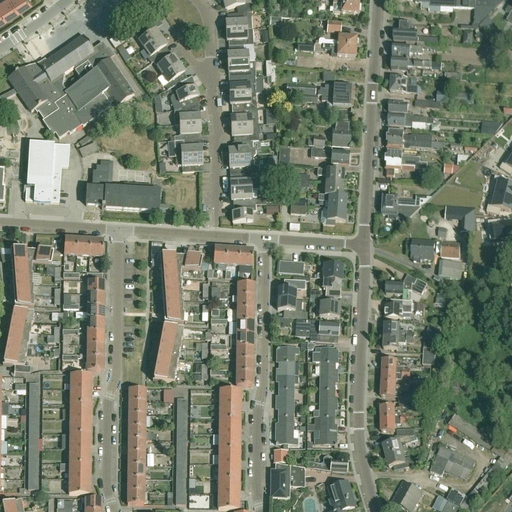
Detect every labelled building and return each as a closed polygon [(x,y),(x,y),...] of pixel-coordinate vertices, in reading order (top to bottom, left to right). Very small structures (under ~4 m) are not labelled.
[(18,10),(11,0),(0,0),(0,10),(5,18),(18,10)] [(29,0),(11,0),(18,10),(30,2),(29,0)] [(236,9),(237,15),(250,13),(248,5),(244,6),(242,0),(227,0),(222,1),(225,11),(236,9)] [(357,16),(358,1),(347,1),(347,0),(332,0),(332,15),(357,16)] [(431,0),(396,0),(397,0),(416,2),(415,4),(430,5),(430,8),(431,8),(431,0)] [(476,0),(431,0),(431,8),(441,9),(441,12),(442,13),(448,14),(449,13),(449,9),(476,11),(476,0)] [(251,13),(250,13),(237,15),(227,17),(227,22),(225,22),(226,33),(252,31),(251,13)] [(280,19),(270,19),(270,27),(279,28),(280,19)] [(394,42),(417,44),(427,45),(439,46),(439,40),(417,39),(418,33),(410,33),(411,24),(399,23),(398,32),(395,31),(395,32),(393,34),(393,36),(394,37),(394,42)] [(339,35),(339,25),(326,24),(326,34),(339,35)] [(144,51),(161,39),(155,31),(154,32),(151,27),(135,38),(144,51)] [(229,48),(253,47),(252,31),(226,33),(226,42),(228,42),(229,48)] [(125,43),(119,35),(109,42),(115,50),(125,43)] [(0,203),(3,203),(4,188),(2,188),(3,171),(0,170),(0,104),(0,105),(0,104),(0,103),(17,94),(30,114),(34,112),(36,115),(37,114),(43,122),(41,123),(51,137),(54,135),(58,141),(67,135),(68,136),(81,128),(82,129),(99,118),(97,116),(110,108),(109,106),(113,103),(117,108),(133,97),(109,61),(114,58),(108,49),(106,50),(102,44),(92,51),(83,38),(39,68),(40,69),(35,72),(34,70),(33,69),(31,69),(29,70),(25,72),(23,69),(7,80),(14,91),(0,98),(0,203)] [(321,46),(355,49),(355,39),(337,38),(336,43),(324,42),(323,40),(320,40),(319,41),(318,46),(321,46)] [(147,60),(151,65),(153,64),(161,58),(158,53),(167,47),(161,39),(144,51),(149,59),(147,60)] [(314,46),(298,45),(297,53),(314,54),(314,46)] [(451,54),(452,47),(439,46),(427,45),(426,51),(436,52),(436,53),(451,54)] [(336,52),(335,58),(354,59),(355,49),(321,46),(321,51),(336,52)] [(228,64),(254,63),(254,61),(255,59),(255,56),(253,54),(253,47),(229,48),(229,54),(227,54),(227,58),(228,64)] [(422,55),(422,49),(394,47),(393,59),(409,60),(410,55),(422,55)] [(162,77),(179,65),(174,57),(172,58),(169,53),(161,58),(153,64),(162,77)] [(392,72),(407,73),(408,68),(441,70),(441,64),(393,61),(392,72)] [(230,80),(255,79),(254,63),(228,64),(228,74),(230,74),(230,80)] [(179,65),(162,77),(167,85),(164,87),(167,92),(187,80),(183,74),(185,73),(183,71),(179,65)] [(229,96),(255,95),(255,79),(230,80),(231,86),(229,86),(229,90),(229,96)] [(407,80),(392,79),(391,88),(390,88),(389,91),(391,92),(391,94),(413,95),(413,96),(418,96),(418,88),(416,88),(417,81),(412,81),(407,80)] [(314,87),(287,86),(286,95),(315,97),(316,86),(314,86),(314,87)] [(197,99),(198,98),(195,88),(175,95),(175,96),(172,97),(170,101),(174,112),(194,108),(199,107),(199,104),(197,99)] [(328,90),(328,89),(326,89),(325,90),(320,90),(320,93),(318,92),(318,97),(321,98),(352,99),(352,89),(333,88),(333,91),(328,90)] [(437,103),(449,104),(450,94),(438,93),(437,103)] [(232,112),(246,111),(256,111),(255,95),(229,96),(230,106),(232,106),(232,112)] [(283,106),(284,96),(277,96),(275,105),(283,106)] [(317,105),(317,98),(302,96),(301,103),(317,105)] [(351,109),(352,99),(321,98),(321,103),(332,104),(332,108),(351,109)] [(441,104),(416,102),(415,108),(440,111),(441,104)] [(394,115),(394,117),(413,118),(413,115),(407,115),(408,106),(390,105),(389,114),(394,115)] [(194,108),(174,112),(174,127),(200,126),(199,116),(195,116),(194,108)] [(231,128),(251,127),(250,117),(246,118),(246,111),(232,112),(232,118),(230,118),(231,122),(231,128)] [(405,129),(405,128),(412,129),(412,131),(424,132),(425,125),(432,126),(433,120),(425,119),(421,119),(413,118),(394,117),(389,117),(389,128),(405,129)] [(347,124),(335,123),(335,131),(332,131),(331,148),(349,149),(350,132),(347,132),(347,124)] [(495,137),(503,126),(490,124),(488,136),(495,137)] [(200,132),(200,126),(174,127),(175,128),(179,127),(180,137),(178,139),(174,139),(175,143),(192,142),(192,136),(200,135),(200,132)] [(234,144),(252,143),(258,143),(258,135),(259,134),(259,130),(258,129),(257,127),(251,127),(231,128),(232,138),(234,138),(234,144)] [(388,132),(388,140),(416,142),(432,143),(433,138),(412,136),(410,138),(404,137),(404,133),(388,132)] [(325,139),(313,138),(313,148),(324,149),(325,139)] [(416,142),(388,140),(387,150),(403,151),(403,146),(408,147),(410,149),(432,151),(432,143),(416,142)] [(175,143),(174,143),(175,159),(177,159),(202,158),(201,148),(199,148),(198,142),(192,142),(175,143)] [(255,151),(252,149),(252,143),(234,144),(231,144),(232,150),(228,150),(229,160),(252,159),(255,157),(255,151)] [(68,170),(69,147),(28,145),(25,203),(34,204),(33,205),(42,206),(50,206),(50,205),(59,206),(61,169),(68,170)] [(279,149),(278,166),(289,167),(290,150),(279,149)] [(310,159),(321,160),(330,161),(329,166),(347,167),(348,155),(322,153),(322,151),(311,150),(310,159)] [(387,152),(386,161),(420,164),(420,163),(420,159),(402,158),(403,153),(387,152)] [(511,155),(510,155),(500,170),(511,177),(511,175),(511,155)] [(459,157),(458,167),(463,167),(469,158),(459,157)] [(178,168),(181,168),(181,169),(182,169),(182,174),(194,173),(194,168),(202,167),(202,158),(177,159),(175,161),(175,166),(178,168)] [(231,176),(258,175),(257,169),(253,169),(252,159),(229,160),(229,170),(231,170),(231,176)] [(427,164),(420,163),(420,164),(386,161),(385,171),(387,171),(387,179),(395,180),(395,172),(401,172),(402,167),(415,168),(415,170),(427,171),(427,164)] [(93,190),(86,189),(86,207),(102,208),(101,211),(104,211),(169,215),(169,208),(158,207),(159,194),(158,194),(159,187),(124,185),(123,192),(106,191),(107,168),(96,168),(96,173),(94,173),(93,190)] [(325,178),(325,184),(343,185),(344,172),(326,171),(317,171),(317,177),(325,178)] [(230,192),(251,191),(250,191),(258,190),(258,175),(231,176),(232,182),(230,182),(230,186),(230,192)] [(491,196),(511,201),(511,188),(506,187),(508,181),(495,178),(491,196)] [(278,189),(278,182),(270,182),(270,190),(278,189)] [(343,185),(325,184),(324,197),(328,197),(329,197),(342,198),(342,197),(343,185)] [(255,200),(251,200),(251,191),(230,192),(231,202),(233,202),(233,208),(255,207),(255,200)] [(324,197),(318,196),(317,202),(328,203),(327,209),(345,211),(346,198),(342,197),(342,198),(329,197),(328,197),(324,197)] [(511,201),(491,196),(487,214),(499,217),(501,211),(511,214),(511,201)] [(383,203),(383,206),(407,208),(412,208),(412,202),(408,202),(399,201),(399,198),(384,197),(382,198),(381,202),(383,203)] [(416,197),(415,208),(419,209),(421,209),(432,198),(416,197)] [(412,218),(419,209),(415,208),(412,208),(407,208),(383,206),(383,210),(381,211),(381,214),(382,215),(382,216),(390,216),(389,219),(390,220),(396,221),(397,220),(406,220),(409,222),(412,218)] [(233,214),(232,214),(232,225),(252,223),(252,213),(256,213),(255,207),(233,208),(233,214)] [(308,208),(290,207),(290,215),(305,216),(307,214),(308,208)] [(345,211),(327,209),(326,227),(334,227),(335,223),(344,224),(345,211)] [(474,212),(464,211),(464,221),(466,221),(466,223),(473,224),(474,212)] [(501,222),(488,223),(490,243),(511,240),(511,227),(502,228),(501,222)] [(449,239),(449,231),(441,231),(441,240),(449,239)] [(78,241),(65,240),(64,257),(77,257),(78,241)] [(89,258),(90,242),(78,241),(77,257),(89,258)] [(433,262),(434,259),(435,243),(413,241),(411,260),(433,262)] [(89,258),(102,259),(103,242),(90,242),(89,258)] [(442,244),(441,259),(459,260),(460,246),(442,244)] [(214,249),(213,266),(226,267),(227,250),(214,249)] [(226,267),(225,273),(226,273),(230,273),(231,267),(239,267),(240,251),(227,250),(226,267)] [(10,251),(11,264),(31,265),(32,252),(10,251)] [(239,267),(241,267),(252,268),(253,252),(240,251),(239,267)] [(32,252),(31,265),(32,266),(38,266),(51,267),(53,254),(32,252)] [(160,270),(180,271),(180,258),(159,257),(160,270)] [(202,259),(180,258),(180,271),(181,271),(200,272),(202,259)] [(304,264),(279,263),(278,275),(303,277),(304,264)] [(32,266),(31,265),(11,264),(12,275),(32,276),(37,276),(38,266),(32,266)] [(441,264),(439,279),(460,281),(462,266),(441,264)] [(318,276),(317,280),(323,281),(341,282),(342,268),(324,267),(324,276),(318,276)] [(181,271),(180,271),(160,270),(161,280),(180,281),(181,271)] [(12,275),(13,286),(33,287),(32,286),(32,276),(12,275)] [(181,281),(180,281),(161,280),(161,291),(181,292),(181,281)] [(326,291),(325,299),(340,300),(341,282),(323,281),(323,291),(326,291)] [(278,290),(278,301),(295,302),(296,282),(292,282),(292,291),(278,290)] [(414,287),(412,286),(387,284),(386,296),(403,297),(403,292),(411,292),(422,296),(427,287),(417,282),(414,287)] [(88,283),(87,296),(104,296),(104,283),(88,283)] [(254,286),(252,286),(237,285),(237,298),(254,299),(254,286)] [(13,286),(13,297),(34,298),(34,297),(33,297),(33,287),(13,286)] [(182,292),(181,292),(161,291),(162,302),(182,303),(182,292)] [(438,306),(445,307),(446,297),(437,295),(437,300),(439,301),(438,306)] [(104,309),(104,296),(87,296),(87,309),(104,309)] [(34,298),(13,297),(14,308),(33,309),(34,298)] [(237,305),(237,311),(254,311),(254,299),(237,298),(232,298),(232,305),(237,305)] [(324,299),(317,298),(316,312),(319,315),(319,319),(339,320),(339,306),(324,305),(324,299)] [(295,313),(295,302),(278,301),(277,312),(283,312),(289,312),(289,320),(302,321),(302,313),(295,313)] [(183,303),(182,303),(162,302),(163,313),(182,314),(183,303)] [(412,303),(400,302),(399,308),(386,307),(385,319),(403,320),(403,314),(412,315),(412,303)] [(104,322),(104,309),(87,309),(87,322),(104,322)] [(254,311),(237,311),(237,324),(253,324),(254,311)] [(14,313),(12,324),(32,325),(33,314),(14,313)] [(184,314),(182,314),(163,313),(164,324),(183,325),(184,314)] [(87,322),(87,334),(103,335),(104,322),(87,322)] [(330,338),(338,338),(338,326),(320,325),(312,324),(297,323),(296,331),(310,332),(310,344),(330,345),(330,338)] [(12,324),(10,334),(30,336),(31,325),(32,325),(12,324)] [(253,337),(253,324),(237,324),(237,337),(253,337)] [(384,338),(401,339),(415,339),(415,334),(407,334),(407,333),(399,333),(399,326),(385,326),(384,338)] [(161,340),(181,341),(182,341),(183,330),(164,328),(161,340)] [(440,331),(430,328),(429,328),(427,334),(428,334),(427,340),(439,340),(441,331),(440,331)] [(30,336),(10,334),(8,345),(28,346),(29,336),(30,336)] [(103,347),(103,335),(87,334),(87,347),(103,347)] [(237,337),(236,350),(253,350),(253,337),(237,337)] [(415,339),(401,339),(384,338),(383,350),(398,351),(399,345),(406,345),(406,344),(414,345),(415,339)] [(159,351),(179,352),(180,352),(181,341),(161,340),(159,351)] [(8,345),(6,356),(26,357),(27,347),(28,347),(28,346),(8,345)] [(103,360),(103,347),(87,347),(87,360),(103,360)] [(253,363),(253,350),(236,350),(236,362),(253,363)] [(276,352),(276,364),(293,364),(293,356),(298,356),(298,350),(276,350),(276,352)] [(157,361),(177,362),(178,362),(179,352),(159,351),(157,361)] [(320,365),(334,365),(337,365),(337,353),(337,351),(316,351),(316,355),(313,355),(312,364),(320,364),(320,365)] [(14,374),(15,374),(30,375),(30,368),(24,368),(25,357),(26,357),(6,356),(4,367),(15,367),(14,374)] [(103,373),(103,360),(87,360),(86,373),(103,373)] [(155,372),(175,373),(176,373),(177,362),(157,361),(155,372)] [(253,375),(253,363),(236,362),(236,375),(253,375)] [(383,362),(382,374),(410,375),(410,371),(404,370),(404,369),(396,369),(396,362),(383,362)] [(276,374),(276,378),(293,378),(293,364),(276,364),(276,365),(279,365),(279,374),(276,374)] [(320,365),(320,379),(337,379),(337,374),(334,374),(334,365),(320,365)] [(153,383),(174,384),(175,373),(155,372),(153,383)] [(382,374),(382,386),(395,387),(395,381),(402,382),(402,380),(410,381),(410,375),(382,374)] [(252,388),(253,375),(236,375),(236,388),(252,388)] [(91,392),(91,377),(70,377),(70,391),(91,392)] [(293,392),(293,387),(298,387),(298,378),(293,378),(276,378),(276,382),(278,382),(278,392),(293,392)] [(320,379),(319,392),(334,392),(334,383),(337,383),(337,379),(320,379)] [(38,436),(39,386),(29,385),(28,436),(38,436)] [(381,398),(394,399),(395,394),(401,394),(401,393),(410,393),(410,388),(395,387),(382,386),(381,398)] [(70,391),(70,406),(90,407),(91,392),(70,391)] [(129,391),(129,404),(145,404),(145,391),(129,391)] [(219,392),(219,407),(240,407),(240,392),(219,392)] [(276,401),(276,405),(293,406),(293,392),(278,392),(278,401),(276,401)] [(334,402),(334,392),(319,392),(319,406),(336,406),(337,402),(334,402)] [(187,400),(177,400),(176,451),(186,451),(187,400)] [(129,404),(128,417),(145,417),(145,404),(129,404)] [(292,419),(293,406),(276,405),(276,410),(278,410),(278,419),(292,419)] [(70,406),(70,421),(90,422),(90,407),(70,406)] [(319,406),(319,419),(333,420),(334,410),(336,410),(336,406),(319,406)] [(240,407),(219,407),(219,422),(240,422),(240,407)] [(394,408),(381,408),(381,421),(410,420),(409,415),(401,415),(401,414),(394,415),(394,408)] [(304,417),(304,409),(296,409),(296,417),(304,417)] [(501,459),(460,509),(463,511),(471,511),(511,461),(511,452),(509,451),(509,452),(454,416),(448,425),(501,459)] [(145,430),(145,420),(145,417),(128,417),(128,430),(145,430)] [(275,428),(275,433),(292,433),(292,419),(278,419),(278,428),(275,428)] [(319,419),(319,433),(336,433),(336,429),(333,429),(333,420),(319,419)] [(381,433),(394,433),(395,433),(395,427),(401,426),(410,425),(410,420),(381,421),(381,433)] [(70,421),(69,436),(90,437),(90,422),(70,421)] [(219,422),(219,437),(240,437),(240,422),(219,422)] [(145,434),(145,430),(128,430),(128,443),(145,443),(151,443),(151,434),(145,434)] [(275,433),(275,445),(275,447),(296,447),(296,441),(292,441),(292,433),(275,433)] [(336,446),(336,433),(319,433),(319,442),(314,442),(314,447),(336,447),(336,446)] [(69,436),(69,451),(90,452),(90,437),(69,436)] [(240,437),(219,437),(219,452),(239,452),(240,437)] [(414,438),(409,438),(397,438),(398,443),(384,446),(387,458),(401,455),(408,453),(406,446),(416,443),(414,438)] [(37,487),(38,441),(28,441),(28,487),(37,487)] [(144,456),(144,449),(145,443),(128,443),(128,455),(144,456)] [(432,470),(431,472),(431,474),(442,478),(444,473),(467,482),(475,464),(441,449),(434,465),(434,464),(433,467),(432,470)] [(69,466),(90,467),(90,452),(69,451),(69,466)] [(219,452),(218,467),(239,467),(239,452),(219,452)] [(286,453),(274,453),(274,465),(286,465),(286,453)] [(128,455),(128,468),(144,468),(144,456),(128,455)] [(421,467),(421,460),(403,460),(401,455),(387,458),(389,469),(404,466),(405,470),(407,470),(408,473),(418,471),(417,467),(421,467)] [(186,456),(176,456),(176,502),(185,502),(186,456)] [(322,461),(322,464),(321,464),(321,465),(308,463),(307,470),(312,471),(330,474),(345,474),(345,471),(347,470),(347,467),(346,465),(331,464),(331,462),(329,460),(324,459),(322,461)] [(69,474),(69,481),(90,482),(90,467),(69,466),(59,466),(59,473),(69,474)] [(305,471),(290,468),(275,466),(275,479),(271,479),(271,499),(290,499),(290,489),(305,489),(305,471)] [(239,467),(218,467),(218,482),(239,482),(239,467)] [(144,481),(144,478),(144,468),(128,468),(127,481),(144,481)] [(69,481),(69,496),(89,497),(90,482),(69,481)] [(144,494),(144,481),(127,481),(127,494),(144,494)] [(218,482),(218,497),(239,497),(239,482),(218,482)] [(344,511),(354,509),(346,483),(328,489),(334,511),(344,511)] [(406,511),(412,511),(423,495),(404,484),(392,504),(406,511)] [(127,507),(144,507),(144,494),(127,494),(127,507)] [(218,497),(218,511),(227,511),(238,511),(239,497),(218,497)] [(438,511),(443,511),(448,504),(439,499),(434,510),(438,511)] [(101,511),(102,501),(88,501),(85,501),(85,505),(81,506),(81,511),(82,511),(101,511)] [(3,511),(22,511),(21,503),(2,506),(3,511)] [(455,511),(458,508),(448,503),(448,504),(443,511),(455,511)]
